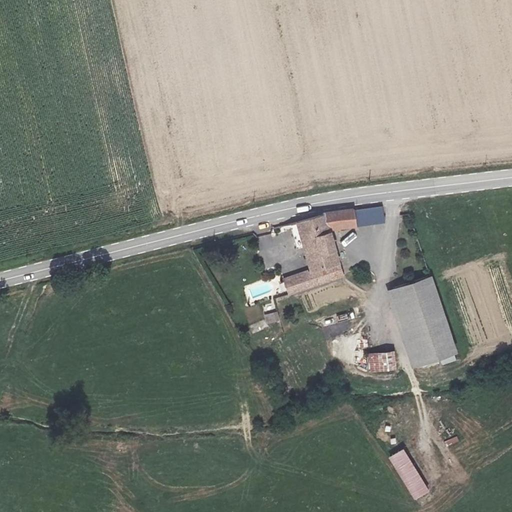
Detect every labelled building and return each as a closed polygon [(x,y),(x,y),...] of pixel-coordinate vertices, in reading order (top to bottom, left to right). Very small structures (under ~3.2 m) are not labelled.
[(383,209),(355,212),(357,226),(385,223),(383,209)] [(297,223),(310,272),(340,263),(332,232),(358,228),(357,226),(355,212),(326,215),(297,223)] [(367,269),(350,274),(353,282),(370,276),(367,269)] [(314,286),(310,272),(282,280),(286,294),(314,286)] [(430,275),(394,288),(420,362),(456,350),(430,275)] [(268,324),(280,321),(277,311),(265,315),(268,324)] [(392,327),(366,331),(371,372),(398,368),(392,327)] [(415,501),(430,492),(405,448),(389,457),(415,501)]
